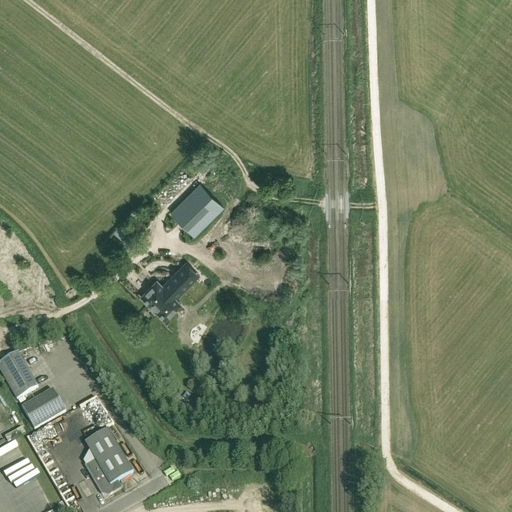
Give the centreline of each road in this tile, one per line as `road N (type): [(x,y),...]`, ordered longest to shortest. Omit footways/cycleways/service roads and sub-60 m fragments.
road 1 (track): [(458,511),(382,464),(372,0)]
road 2 (track): [(29,0),(227,152),(256,192)]
